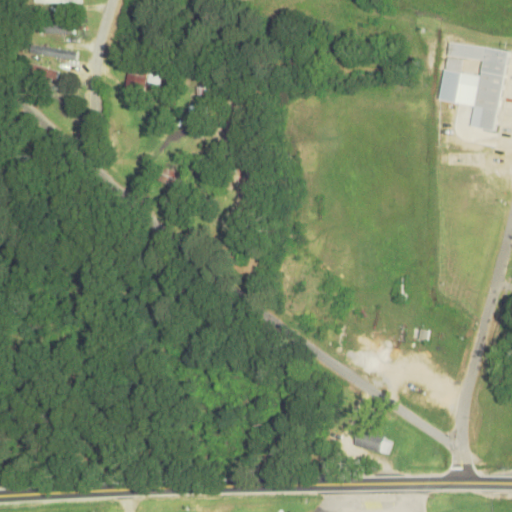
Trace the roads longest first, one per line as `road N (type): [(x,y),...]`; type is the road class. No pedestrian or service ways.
road 1 (residential): [(0,84),(259,314),(458,446)]
road 2 (secondary): [(511,482),(0,496)]
road 3 (residential): [(461,482),(460,408),(511,219)]
road 4 (residential): [(82,154),(94,125),(109,0)]
